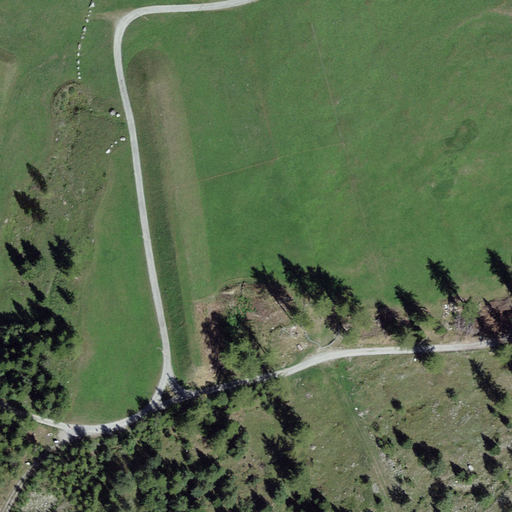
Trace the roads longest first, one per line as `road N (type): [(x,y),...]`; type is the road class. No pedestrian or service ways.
road 1 (track): [(244,0),(134,13),(117,40),(168,359),(150,411)]
road 2 (track): [(150,411),(328,355),(511,335)]
road 3 (track): [(324,356),(394,511)]
road 4 (track): [(150,411),(117,426),(74,431),(0,404)]
